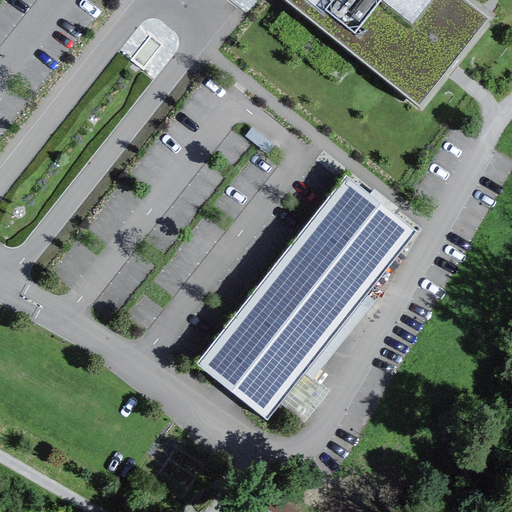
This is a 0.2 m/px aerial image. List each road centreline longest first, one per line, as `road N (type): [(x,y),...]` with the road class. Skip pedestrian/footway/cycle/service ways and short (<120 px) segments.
road 1 (unknown): [(216,0),(210,30),(49,225),(12,290)]
road 2 (unknown): [(0,165),(142,0)]
